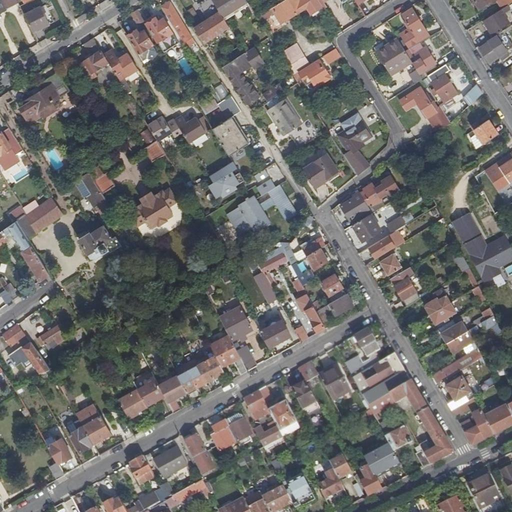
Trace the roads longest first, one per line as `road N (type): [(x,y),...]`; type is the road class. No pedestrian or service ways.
road 1 (residential): [(380,308),(23,511)]
road 2 (residential): [(380,308),(469,458)]
road 3 (residential): [(434,0),(511,119)]
road 4 (residential): [(469,458),(361,511)]
